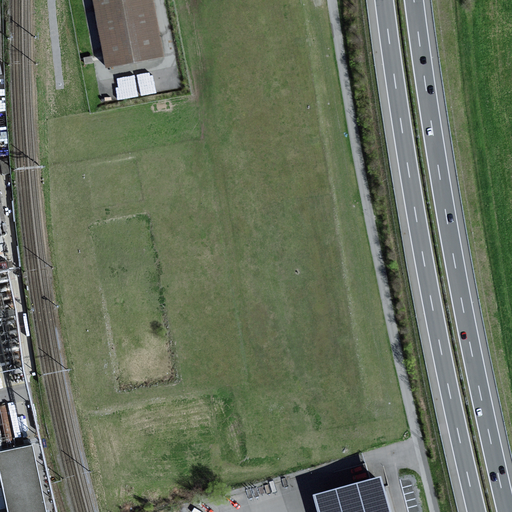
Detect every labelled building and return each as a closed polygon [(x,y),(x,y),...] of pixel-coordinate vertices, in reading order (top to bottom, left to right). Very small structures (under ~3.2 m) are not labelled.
[(158,0),(93,0),(106,66),(169,53),(158,0)] [(0,278),(0,332),(9,374),(25,370),(4,277),(0,278)] [(0,405),(0,447),(16,444),(8,404),(0,405)] [(46,511),(32,447),(0,453),(0,476),(7,511),(46,511)] [(387,511),(378,478),(313,496),(317,511),(387,511)]
